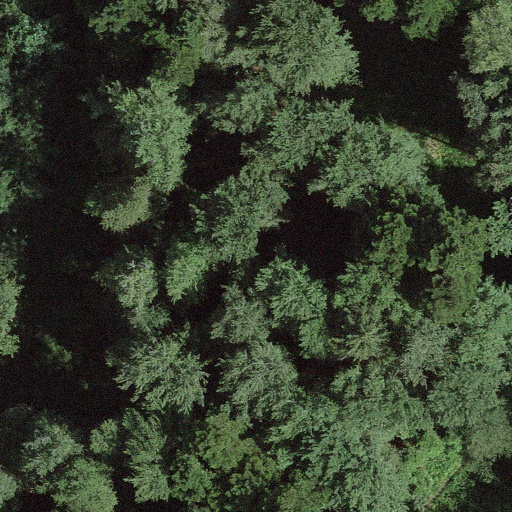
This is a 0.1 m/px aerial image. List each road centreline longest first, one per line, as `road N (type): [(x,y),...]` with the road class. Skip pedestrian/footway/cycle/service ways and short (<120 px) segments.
road 1 (track): [(105,0),(29,511)]
road 2 (track): [(436,511),(511,411)]
